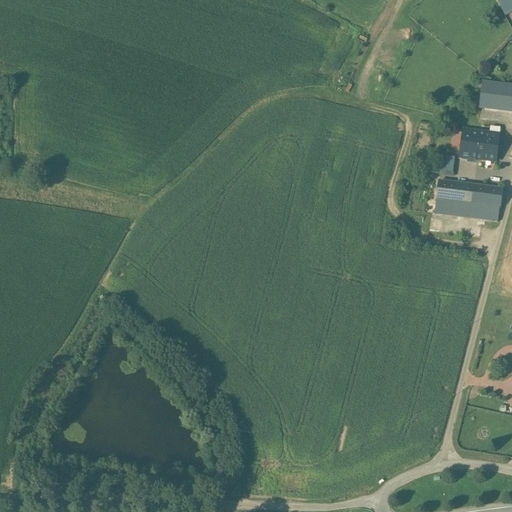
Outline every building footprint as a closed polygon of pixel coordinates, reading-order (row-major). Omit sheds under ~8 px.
[(511,12),(511,10),(506,0),(497,0),(506,16),(511,12)] [(511,86),(483,83),(481,103),(511,107),(511,86)] [(499,136),(463,131),(460,159),(472,161),(472,159),(476,160),(476,159),(496,162),(499,136)] [(455,158),(442,156),(440,171),(453,173),(455,158)] [(475,187),(438,182),(434,215),(498,223),(500,208),(473,205),(475,187)] [(503,190),(475,187),(473,205),(500,208),(501,208),(503,190)] [(494,341),(480,338),(478,347),(492,350),(494,341)] [(237,467),(228,468),(230,479),(239,478),(237,467)]
